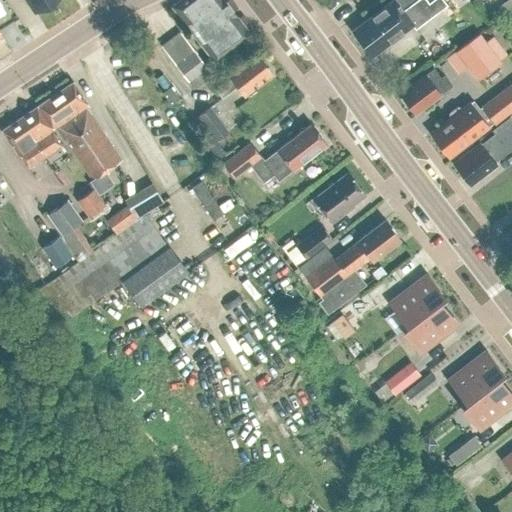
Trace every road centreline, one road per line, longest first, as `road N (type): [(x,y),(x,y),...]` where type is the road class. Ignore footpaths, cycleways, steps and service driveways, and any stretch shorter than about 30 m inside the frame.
road 1 (secondary): [(511,307),(274,0)]
road 2 (tertiary): [(0,85),(130,0)]
